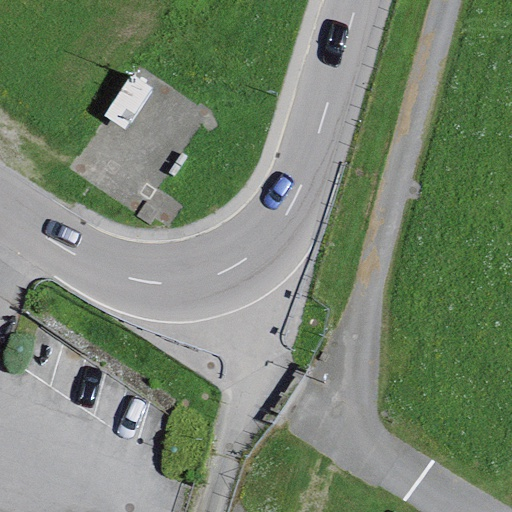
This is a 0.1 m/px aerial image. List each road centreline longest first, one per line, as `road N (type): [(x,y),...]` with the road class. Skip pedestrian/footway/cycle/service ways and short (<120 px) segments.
road 1 (tertiary): [(353,0),(289,205),(274,231),(220,271)]
road 2 (residential): [(208,511),(258,379),(220,271)]
road 3 (tertiary): [(220,271),(180,282),(138,281),(95,268),(0,211)]
